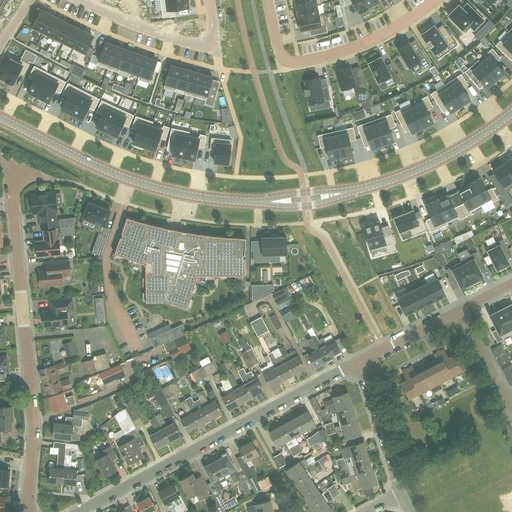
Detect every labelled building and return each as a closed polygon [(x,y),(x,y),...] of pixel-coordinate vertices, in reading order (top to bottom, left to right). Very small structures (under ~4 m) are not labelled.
[(160,0),(162,18),(175,16),(175,10),(189,9),(188,0),(160,0)] [(321,0),(294,0),(296,9),(317,5),(322,4),(321,0)] [(364,0),(342,0),(344,6),(352,2),(358,13),(358,12),(359,12),(368,7),(369,7),(364,0)] [(467,3),(462,8),(459,5),(458,6),(456,5),(451,10),(453,11),(448,15),(465,33),(471,27),(474,30),(484,20),(467,3)] [(319,15),(317,5),(296,9),(297,13),(298,17),(298,19),(319,15)] [(41,11),(32,29),(42,34),(52,16),(41,11)] [(316,35),(328,33),(324,14),(319,15),(298,19),(301,31),(314,28),(316,35)] [(52,16),(42,34),(53,39),(62,21),(52,16)] [(62,21),(53,39),(63,44),(72,26),(62,21)] [(489,21),(483,27),(488,33),(494,26),(489,21)] [(72,26),(63,44),(73,49),(82,31),(72,26)] [(434,26),(422,35),(430,47),(436,54),(434,55),(437,59),(457,45),(454,40),(445,28),(439,33),(437,30),(434,26)] [(82,31),(73,49),(84,55),(93,37),(82,31)] [(511,36),(509,34),(502,42),(500,41),(495,46),(505,54),(509,50),(511,52),(511,36)] [(105,42),(97,65),(108,69),(116,46),(105,42)] [(408,43),(398,49),(402,55),(399,57),(407,68),(409,67),(414,75),(424,68),(425,70),(431,65),(421,50),(416,54),(409,44),(408,43)] [(116,46),(108,69),(119,73),(120,68),(126,50),(116,46)] [(480,62),(495,80),(504,73),(496,62),(501,58),(492,48),(487,53),(489,55),(480,62)] [(126,50),(120,68),(130,71),(136,54),(126,50)] [(136,54),(130,71),(139,75),(140,75),(146,57),(136,54)] [(93,55),(90,62),(95,64),(98,57),(93,55)] [(139,75),(138,80),(149,83),(157,61),(146,57),(140,75),(139,75)] [(379,82),(379,83),(387,79),(391,86),(401,81),(396,71),(390,74),(382,57),(379,58),(378,57),(371,60),(372,62),(369,63),(375,75),(373,76),(377,83),(379,82)] [(4,71),(1,78),(13,84),(19,73),(24,76),(30,64),(21,59),(18,64),(10,59),(8,63),(6,62),(2,70),(4,71)] [(480,62),(479,60),(464,72),(473,82),(478,78),(486,88),(495,80),(480,62)] [(170,65),(164,88),(175,92),(176,87),(181,68),(170,65)] [(34,80),(28,92),(38,97),(50,74),(34,66),(28,77),(34,80)] [(349,67),(336,71),(342,90),(352,87),(355,87),(361,103),(363,109),(373,106),(371,99),(362,76),(353,79),(350,69),(349,67)] [(181,68),(176,87),(186,90),(192,71),(181,68)] [(186,90),(185,94),(196,97),(202,74),(192,71),(186,90)] [(105,73),(101,87),(105,89),(109,74),(105,73)] [(50,74),(38,97),(40,98),(39,100),(46,103),(47,101),(49,103),(55,91),(60,93),(66,82),(50,74)] [(202,74),(196,97),(206,100),(205,104),(213,106),(217,91),(209,89),(212,80),(213,77),(202,74)] [(461,74),(446,84),(460,106),(470,100),(463,88),(468,85),(461,74)] [(22,88),(26,91),(32,79),(28,77),(22,88)] [(328,86),(321,88),(319,78),(305,81),(306,89),(304,89),(306,96),(308,96),(309,104),(331,100),(328,86)] [(67,97),(61,109),(72,114),(84,91),(68,83),(62,94),(67,97)] [(438,105),(443,101),(451,113),(452,111),(453,113),(459,109),(458,108),(460,106),(446,84),(431,94),(438,105)] [(84,91),(72,114),(82,120),(89,108),(94,111),(100,99),(84,91)] [(422,101),(412,106),(423,128),(433,122),(427,110),(433,107),(427,96),(421,99),(422,101)] [(157,98),(155,105),(164,108),(165,104),(160,103),(161,100),(157,98)] [(102,115),(96,127),(107,132),(118,108),(101,100),(96,112),(102,115)] [(401,109),(395,112),(400,124),(406,121),(411,130),(412,133),(423,128),(412,106),(409,100),(399,105),(401,109)] [(118,108),(107,132),(117,137),(123,125),(128,127),(134,115),(118,108)] [(223,122),(232,123),(227,109),(221,109),(223,122)] [(385,117),(374,120),(383,145),(394,141),(390,128),(396,126),(391,114),(385,117)] [(136,116),(132,128),(137,130),(133,143),(144,147),(152,124),(153,122),(136,116)] [(363,124),(357,126),(361,138),(367,136),(371,146),(372,149),(383,145),(374,120),(363,124)] [(152,124),(144,147),(156,150),(160,138),(166,140),(170,127),(164,125),(163,128),(152,124)] [(172,128),(169,141),(175,142),(173,152),(172,155),(183,157),(189,134),(190,132),(172,128)] [(346,129),(335,132),(341,157),(353,154),(350,141),(356,140),(353,128),(346,129)] [(324,134),(318,136),(320,148),(327,147),(330,160),(341,157),(335,132),(324,134)] [(189,134),(183,157),(195,160),(198,147),(204,148),(206,136),(200,134),(199,137),(189,134)] [(212,137),(210,150),(216,151),(215,163),(229,165),(232,140),(212,137)] [(511,158),(503,165),(511,177),(511,158)] [(511,177),(503,165),(493,171),(499,180),(494,184),(500,195),(511,187),(511,177)] [(478,178),(469,184),(470,185),(469,185),(481,206),(491,200),(492,202),(498,199),(492,188),(486,191),(480,179),(479,180),(478,178)] [(461,189),(458,191),(465,203),(460,205),(466,217),(471,214),(470,211),(481,206),(469,185),(467,186),(467,185),(460,188),(461,189)] [(39,214),(41,229),(58,227),(56,212),(57,212),(57,207),(56,193),(30,195),(32,215),(39,214)] [(439,200),(438,200),(447,222),(458,218),(459,220),(466,217),(460,205),(454,208),(449,195),(446,197),(446,196),(439,199),(439,200)] [(431,218),(426,220),(431,232),(448,225),(447,222),(438,200),(437,200),(437,199),(426,204),(427,205),(426,206),(431,218)] [(89,203),(83,218),(97,223),(94,230),(99,232),(92,253),(102,256),(109,236),(102,233),(105,226),(111,211),(103,208),(103,207),(98,205),(97,206),(89,203)] [(402,215),(395,218),(400,232),(403,240),(413,236),(412,236),(427,230),(422,217),(416,219),(414,214),(413,211),(408,213),(408,212),(407,213),(403,214),(402,215)] [(77,217),(58,219),(59,227),(60,227),(74,226),(77,217)] [(244,241),(239,241),(239,238),(229,237),(229,240),(224,240),(224,237),(216,236),(214,236),(214,239),(208,238),(209,235),(201,234),(186,232),(176,230),(175,237),(170,236),(171,229),(157,226),(142,222),(127,217),(122,234),(123,234),(121,238),(120,238),(114,254),(144,264),(145,261),(152,264),(152,271),(146,271),(146,303),(163,302),(163,301),(167,301),(172,302),(171,304),(188,309),(197,278),(198,277),(198,276),(199,276),(200,276),(245,276),(245,259),(244,259),(244,255),(245,255),(246,238),(244,238),(244,241)] [(380,221),(363,226),(370,250),(386,246),(388,252),(396,250),(392,235),(384,237),(381,227),(380,221)] [(74,226),(60,227),(61,236),(75,235),(74,226)] [(57,240),(56,230),(44,231),(45,241),(36,242),(38,257),(60,254),(59,240),(57,240)] [(471,230),(454,237),(457,243),(474,235),(471,230)] [(262,238),(262,241),(263,249),(254,250),(254,262),(269,262),(268,255),(280,254),(287,254),(286,237),(262,238)] [(505,266),(509,264),(503,252),(508,249),(503,239),(486,248),(489,253),(497,270),(499,269),(500,271),(506,268),(505,266)] [(434,248),(436,254),(453,246),(450,240),(434,248)] [(477,252),(460,260),(461,262),(462,262),(473,284),(480,281),(479,279),(483,277),(477,265),(482,262),(477,252)] [(46,264),(47,271),(39,272),(40,286),(54,285),(56,286),(59,286),(61,284),(63,284),(62,275),(70,274),(69,261),(46,264)] [(461,262),(446,270),(450,279),(455,276),(462,288),(465,286),(466,288),(473,284),(462,262),(461,262)] [(427,284),(435,300),(445,295),(437,279),(427,284)] [(426,305),(435,300),(427,284),(418,289),(426,305)] [(273,285),(252,286),(253,300),(273,290),(273,285)] [(278,291),(271,294),(275,301),(277,300),(280,307),(285,304),(286,306),(294,303),(290,293),(287,287),(278,291)] [(408,294),(416,310),(426,305),(418,289),(408,294)] [(406,315),(416,310),(408,294),(398,299),(406,315)] [(96,320),(104,319),(103,297),(95,297),(96,320)] [(44,326),(68,324),(67,311),(73,310),(72,299),(49,301),(50,312),(43,312),(43,317),(42,319),(42,323),(44,324),(44,326)] [(511,305),(501,310),(511,331),(511,305)] [(296,317),(293,309),(281,313),(283,321),(296,317)] [(511,331),(501,310),(491,316),(497,329),(492,332),(497,343),(504,340),(503,338),(511,333),(511,331)] [(307,330),(311,328),(302,311),(298,313),(307,330)] [(270,317),(276,330),(282,327),(276,314),(270,317)] [(250,322),(258,336),(269,330),(261,316),(250,322)] [(154,348),(175,338),(178,337),(185,334),(187,333),(182,324),(150,339),(154,348)] [(223,343),(231,339),(225,330),(218,335),(223,343)] [(178,346),(169,351),(173,358),(192,349),(185,334),(175,339),(178,346)] [(316,336),(312,338),(324,363),(333,358),(332,356),(341,352),(334,339),(326,344),(323,338),(319,341),(316,336)] [(315,367),(324,363),(312,338),(311,337),(307,339),(313,351),(308,353),(315,367)] [(66,351),(68,356),(75,354),(71,341),(66,343),(64,344),(66,351)] [(493,355),(504,350),(501,344),(491,349),(491,350),(493,355)] [(282,354),(293,375),(305,368),(295,350),(287,355),(283,346),(279,348),(282,354)] [(251,348),(246,351),(254,365),(259,362),(251,348)] [(445,349),(439,352),(452,376),(463,371),(455,355),(449,358),(445,349)] [(507,356),(504,350),(493,355),(496,361),(507,356)] [(246,351),(242,353),(241,354),(248,368),(254,365),(246,351)] [(87,374),(97,371),(111,367),(106,352),(93,356),(94,358),(92,359),(93,359),(84,362),(87,374)] [(272,352),(268,354),(282,381),(293,375),(282,354),(275,358),(272,352)] [(438,363),(433,366),(442,382),(452,376),(439,352),(434,355),(438,363)] [(461,352),(455,355),(463,371),(469,368),(461,352)] [(282,381),(268,354),(264,356),(268,365),(261,369),(271,387),(282,381)] [(507,356),(496,361),(499,366),(510,361),(507,356)] [(175,369),(181,366),(176,358),(168,362),(172,370),(175,369)] [(43,383),(59,377),(57,373),(66,370),(64,363),(39,371),(43,383)] [(213,363),(203,368),(202,369),(206,375),(217,370),(213,363)] [(120,364),(100,373),(104,383),(124,374),(120,364)] [(511,365),(501,370),(504,376),(511,371),(511,365)] [(417,375),(412,366),(407,369),(420,393),(431,388),(423,372),(417,375)] [(433,366),(423,372),(431,388),(442,382),(433,366)] [(264,391),(256,378),(251,371),(246,374),(242,368),(237,370),(245,384),(252,397),(264,391)] [(206,375),(202,369),(191,374),(195,382),(206,375)] [(409,399),(420,393),(407,369),(402,371),(407,380),(401,383),(409,399)] [(252,397),(245,384),(239,387),(232,374),(230,375),(227,370),(223,372),(227,377),(240,403),(252,397)] [(59,377),(43,383),(47,395),(72,387),(69,379),(60,382),(59,377)] [(229,409),(240,403),(227,377),(221,380),(228,393),(222,396),(229,409)] [(181,390),(176,383),(175,381),(168,385),(160,389),(165,398),(181,390)] [(160,389),(153,393),(146,396),(147,399),(148,399),(149,401),(155,397),(159,405),(160,405),(167,418),(174,414),(165,398),(160,389)] [(210,403),(202,390),(197,393),(200,399),(204,407),(210,419),(222,413),(215,400),(210,403)] [(64,398),(62,392),(49,397),(54,411),(76,403),(73,395),(64,398)] [(313,408),(318,417),(338,411),(353,406),(349,392),(334,397),(336,406),(321,410),(318,405),(313,408)] [(189,397),(185,399),(199,425),(210,419),(204,407),(200,399),(193,403),(189,397)] [(199,425),(185,399),(181,401),(184,408),(183,408),(187,416),(181,419),(188,431),(199,425)] [(75,410),(74,418),(88,420),(89,411),(91,411),(92,404),(75,410)] [(129,406),(125,408),(132,421),(139,417),(132,405),(129,406)] [(357,421),(353,406),(338,411),(341,420),(342,425),(357,421)] [(12,407),(0,407),(0,442),(1,443),(0,430),(0,429),(12,429),(11,416),(13,416),(12,407)] [(119,412),(115,415),(123,431),(112,437),(118,448),(120,447),(127,461),(133,458),(134,461),(143,456),(134,439),(133,439),(129,431),(136,428),(132,421),(125,408),(119,412)] [(295,418),(303,432),(316,425),(308,411),(295,418)] [(160,415),(156,417),(169,441),(180,435),(174,423),(167,427),(163,420),(160,415)] [(169,441),(156,417),(151,419),(154,425),(153,425),(156,432),(151,435),(157,448),(169,441)] [(303,432),(295,418),(282,425),(290,439),(303,432)] [(349,442),(348,439),(362,435),(357,421),(342,425),(334,427),(336,432),(344,430),(346,438),(340,440),(342,444),(349,442)] [(79,440),(81,426),(55,423),(53,438),(79,440)] [(290,439),(282,425),(270,432),(278,446),(290,439)] [(306,439),(311,446),(315,444),(311,436),(306,439)] [(58,454),(57,468),(50,468),(49,481),(62,483),(65,454),(65,448),(66,443),(54,442),(53,448),(51,447),(50,453),(58,454)] [(254,466),(256,464),(262,461),(258,454),(252,442),(238,449),(245,461),(250,459),(254,466)] [(364,442),(349,447),(353,461),(369,456),(364,442)] [(65,448),(75,449),(76,453),(77,457),(83,456),(81,444),(66,443),(65,448)] [(294,446),(298,453),(303,451),(298,443),(294,446)] [(294,446),(289,449),(293,456),(298,453),(294,446)] [(99,452),(102,457),(96,459),(105,476),(116,470),(111,460),(116,457),(110,447),(99,452)] [(279,468),(287,463),(281,453),(273,457),(279,468)] [(71,470),(72,455),(65,454),(62,483),(75,484),(77,470),(71,470)] [(314,469),(321,465),(331,458),(328,454),(311,465),(314,469)] [(227,455),(216,461),(223,475),(228,472),(234,483),(240,479),(234,469),(227,455)] [(308,465),(315,461),(312,456),(305,461),(308,465)] [(369,456),(353,461),(358,475),(373,470),(369,456)] [(304,459),(300,462),(286,471),(295,483),(308,474),(314,469),(311,465),(309,467),(304,459)] [(226,480),(223,475),(216,461),(212,463),(211,462),(209,461),(205,464),(205,465),(205,467),(212,481),(218,491),(224,488),(221,483),(226,480)] [(314,469),(317,474),(324,469),(321,465),(314,469)] [(0,484),(9,485),(10,471),(0,469),(0,484)] [(373,470),(358,475),(362,489),(377,485),(373,470)] [(192,474),(180,480),(189,497),(195,494),(199,501),(210,495),(200,477),(195,479),(192,474)] [(316,486),(308,474),(295,483),(303,495),(316,486)] [(254,476),(248,479),(254,491),(255,493),(261,489),(254,476)] [(246,480),(240,483),(246,496),(251,494),(246,480)] [(330,493),(337,489),(334,484),(327,489),(330,493)] [(175,498),(182,511),(187,509),(180,496),(178,496),(172,485),(159,492),(165,504),(171,500),(175,498)] [(324,499),(316,486),(303,495),(311,507),(324,499)] [(340,493),(337,489),(330,493),(333,498),(340,493)] [(217,511),(221,511),(228,508),(219,493),(214,496),(215,499),(217,511)] [(150,497),(137,504),(141,511),(157,511),(156,509),(150,497)] [(330,511),(332,511),(324,499),(311,507),(313,511),(330,511)] [(247,507),(248,511),(274,511),(271,500),(247,507)]
